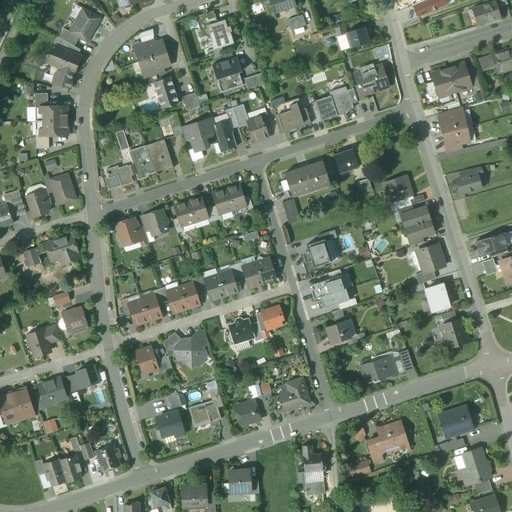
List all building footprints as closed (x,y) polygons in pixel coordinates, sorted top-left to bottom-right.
[(117,0),(120,8),(140,2),(139,0),(117,0)] [(292,0),(269,0),(274,13),(295,6),(292,0)] [(447,5),(445,0),(427,0),(413,6),(417,16),(447,5)] [(260,3),(252,6),(255,13),(263,10),(260,3)] [(495,3),(473,10),(478,25),(500,18),(495,3)] [(70,32),(79,38),(87,42),(100,19),(78,6),(72,17),(77,20),(70,32)] [(214,12),(196,18),(201,33),(202,33),(207,31),(206,27),(217,23),(214,12)] [(302,15),(292,18),(296,28),(306,25),(302,15)] [(292,18),(287,20),(291,30),(296,28),(292,18)] [(227,28),(225,20),(217,23),(206,27),(207,31),(213,50),(234,44),(230,32),(231,32),(230,27),(227,28)] [(344,26),(333,29),(336,37),(346,34),(345,33),(346,33),(344,26)] [(346,33),(345,33),(346,34),(350,48),(369,42),(364,27),(346,33)] [(79,38),(70,32),(64,28),(59,38),(69,43),(74,46),(79,38)] [(141,41),(154,38),(152,29),(139,33),(141,41)] [(145,41),(133,45),(135,51),(147,47),(145,41)] [(74,46),(69,43),(66,51),(78,56),(80,50),(74,46)] [(147,47),(135,51),(135,52),(137,51),(141,61),(165,54),(161,43),(147,47)] [(66,51),(55,46),(48,63),(60,68),(57,75),(55,74),(53,83),(70,88),(72,82),(70,79),(73,74),(73,73),(78,61),(76,60),(78,56),(66,51)] [(511,49),(492,56),(496,67),(498,73),(511,68),(511,49)] [(165,54),(141,61),(144,72),(142,73),(154,69),(168,65),(165,54)] [(492,56),(477,61),(481,72),(496,67),(492,56)] [(228,61),(220,63),(212,66),(220,90),(227,88),(228,91),(243,86),(239,75),(238,73),(241,72),(237,57),(228,60),(228,61)] [(463,64),(431,74),(434,82),(439,98),(440,98),(471,88),(471,87),(466,71),(463,64)] [(381,65),(354,74),(358,87),(362,96),(388,87),(381,65)] [(154,69),(142,73),(144,79),(156,75),(154,69)] [(474,69),(466,71),(471,87),(471,88),(471,89),(479,86),(474,69)] [(261,74),(244,79),(247,90),(264,85),(261,74)] [(170,77),(153,83),(162,109),(178,104),(170,77)] [(439,98),(434,82),(426,84),(432,102),(440,99),(440,98),(439,98)] [(53,83),(52,88),(67,93),(68,87),(53,83)] [(358,87),(353,89),(357,102),(364,100),(362,96),(358,87)] [(353,89),(346,91),(347,93),(348,93),(351,104),(357,102),(353,89)] [(476,102),(483,100),(480,92),(474,94),(476,102)] [(196,93),(182,97),(187,110),(200,106),(196,93)] [(347,93),(331,99),(330,97),(316,101),(322,121),(337,116),(336,114),(353,108),(351,104),(348,93),(347,93)] [(48,94),(35,94),(35,107),(48,107),(48,94)] [(281,134),(314,123),(308,107),(302,109),(298,99),(272,108),(281,134)] [(502,111),(510,109),(508,101),(500,103),(502,111)] [(234,115),(238,127),(239,128),(248,125),(247,121),(248,120),(243,105),(232,108),(234,115)] [(48,107),(35,107),(35,122),(67,121),(67,107),(48,107)] [(461,107),(453,110),(455,116),(463,114),(461,107)] [(232,108),(225,110),(227,117),(234,115),(232,108)] [(453,110),(438,114),(439,120),(455,116),(453,110)] [(266,112),(260,115),(260,116),(261,116),(264,126),(270,124),(266,112)] [(337,114),(339,123),(345,122),(343,113),(337,114)] [(176,114),(167,117),(170,125),(174,137),(183,134),(181,129),(176,114)] [(463,114),(455,116),(439,120),(442,133),(466,128),(463,114)] [(234,115),(227,117),(228,120),(229,120),(232,129),(238,127),(234,115)] [(248,120),(247,121),(248,125),(254,142),(268,138),(264,126),(261,116),(260,116),(248,120)] [(167,117),(157,120),(159,128),(170,125),(167,117)] [(211,118),(187,127),(191,138),(195,152),(206,149),(202,137),(216,133),(213,125),(211,118)] [(213,125),(216,133),(219,143),(218,143),(221,153),(236,147),(230,130),(232,129),(229,120),(228,120),(213,125)] [(67,121),(35,122),(36,136),(49,135),(68,135),(67,121)] [(187,127),(181,129),(183,134),(185,140),(191,138),(187,127)] [(466,128),(442,133),(446,147),(461,143),(469,141),(466,128)] [(49,135),(36,136),(36,149),(49,149),(49,135)] [(125,136),(117,138),(121,151),(129,148),(125,136)] [(164,140),(146,146),(155,172),(164,169),(165,171),(173,168),(164,140)] [(461,143),(446,147),(447,153),(463,149),(461,143)] [(146,146),(129,151),(133,165),(136,174),(138,180),(147,177),(146,175),(155,172),(146,146)] [(352,149),(333,155),(339,172),(349,169),(349,170),(358,167),(352,149)] [(47,169),(57,167),(55,159),(45,161),(47,169)] [(322,161),(284,173),(292,198),(330,185),(322,161)] [(133,165),(127,167),(127,166),(118,169),(117,166),(106,170),(107,173),(106,174),(107,175),(108,178),(117,175),(121,186),(133,182),(130,176),(136,174),(133,165)] [(480,167),(463,171),(464,178),(476,175),(477,176),(482,175),(480,167)] [(50,180),(48,175),(43,177),(47,190),(48,194),(54,192),(50,180)] [(67,175),(50,180),(54,192),(58,205),(75,199),(67,175)] [(108,178),(105,179),(109,190),(121,186),(117,175),(108,178)] [(406,175),(382,183),(389,204),(412,196),(406,175)] [(464,178),(456,180),(460,193),(480,188),(477,176),(476,175),(464,178)] [(368,179),(357,183),(361,194),(372,191),(368,179)] [(239,185),(226,189),(232,210),(245,206),(246,206),(243,197),(239,185)] [(226,189),(212,194),(216,206),(219,215),(220,214),(232,210),(226,189)] [(18,190),(3,195),(6,204),(7,204),(11,218),(26,213),(18,190)] [(47,190),(41,192),(45,205),(51,203),(48,194),(47,190)] [(33,196),(27,198),(34,217),(48,212),(45,205),(41,192),(32,194),(33,196)] [(422,195),(409,199),(411,205),(424,201),(422,195)] [(249,196),(243,197),(246,206),(245,206),(247,211),(253,209),(249,196)] [(201,197),(188,202),(194,223),(207,219),(208,218),(205,210),(201,197)] [(300,220),(293,199),(282,203),(288,224),(300,220)] [(188,202),(174,206),(178,218),(181,227),(182,227),(194,223),(188,202)] [(6,204),(0,206),(0,227),(13,224),(11,218),(7,204),(6,204)] [(411,205),(399,209),(401,215),(413,211),(411,205)] [(216,206),(211,208),(215,221),(221,219),(220,214),(219,215),(216,206)] [(413,211),(401,215),(405,228),(429,220),(429,219),(426,218),(426,215),(428,214),(425,207),(413,211)] [(211,208),(205,210),(208,218),(207,219),(209,223),(215,221),(211,208)] [(164,219),(161,210),(146,215),(146,216),(151,231),(152,234),(167,229),(166,225),(167,223),(166,220),(164,219)] [(151,231),(146,216),(140,218),(143,226),(145,233),(151,231)] [(178,218),(173,220),(177,234),(183,231),(182,227),(181,227),(178,218)] [(133,219),(116,225),(118,231),(117,234),(118,237),(121,239),(122,238),(124,238),(126,245),(139,240),(140,240),(136,228),(133,219)] [(429,220),(405,228),(409,241),(421,237),(433,233),(431,226),(429,226),(428,224),(430,221),(429,220)] [(143,226),(136,228),(140,240),(139,240),(141,245),(148,243),(145,233),(143,226)] [(256,232),(243,236),(245,242),(258,238),(256,232)] [(329,232),(317,236),(319,241),(325,240),(325,242),(331,240),(329,232)] [(503,234),(475,242),(479,255),(489,252),(506,246),(507,246),(503,234)] [(72,235),(46,243),(52,262),(66,257),(68,263),(79,259),(72,235)] [(421,237),(409,241),(411,247),(423,243),(421,237)] [(319,241),(306,246),(308,253),(307,255),(308,259),(311,261),(313,268),(317,267),(319,268),(322,267),(323,264),(332,262),(325,242),(325,240),(319,241)] [(437,244),(420,250),(423,260),(421,265),(423,272),(423,273),(433,270),(444,266),(437,244)] [(506,246),(489,252),(491,258),(508,252),(506,246)] [(28,266),(41,263),(37,247),(24,250),(28,266)] [(360,257),(368,255),(365,247),(358,249),(360,257)] [(253,256),(241,260),(241,263),(243,267),(255,263),(253,256)] [(511,257),(501,261),(505,277),(508,285),(511,283),(511,257)] [(492,258),(482,261),(486,275),(497,271),(492,258)] [(269,259),(255,263),(262,284),(276,280),(269,259)] [(241,263),(235,265),(239,278),(245,276),(242,267),(243,267),(241,263)] [(243,267),(242,267),(245,276),(249,288),(262,284),(255,263),(243,267)] [(235,265),(229,267),(230,271),(231,271),(234,280),(239,278),(235,265)] [(328,274),(330,279),(341,275),(339,270),(328,274)] [(423,272),(415,275),(418,284),(436,279),(433,270),(423,273),(423,272)] [(230,271),(217,275),(224,296),(237,292),(234,280),(231,271),(230,271)] [(203,275),(197,277),(201,290),(207,289),(204,280),(205,280),(203,275)] [(205,280),(204,280),(207,289),(211,301),(224,296),(217,275),(205,280)] [(320,297),(346,289),(341,275),(330,279),(312,285),(313,289),(311,290),(314,299),(320,297)] [(197,277),(191,279),(192,284),(193,284),(195,292),(201,290),(197,277)] [(192,284),(179,288),(186,309),(199,304),(195,292),(193,284),(192,284)] [(442,285),(425,290),(432,311),(448,306),(442,285)] [(165,287),(159,289),(163,303),(169,301),(166,292),(167,292),(165,287)] [(167,292),(166,292),(169,301),(173,313),(186,309),(179,288),(167,292)] [(159,289),(152,291),(154,296),(155,296),(157,304),(163,303),(159,289)] [(346,289),(320,297),(324,309),(338,304),(349,300),(346,289)] [(66,292),(53,296),(56,305),(69,301),(66,292)] [(154,296),(141,300),(148,321),(161,317),(157,304),(155,296),(154,296)] [(349,300),(338,304),(340,310),(357,304),(355,298),(349,300)] [(127,300),(120,302),(125,315),(131,313),(128,305),(129,304),(127,300)] [(129,304),(128,305),(131,313),(135,325),(148,321),(141,300),(129,304)] [(427,301),(421,303),(424,311),(430,309),(427,301)] [(271,309),(267,310),(267,309),(267,310),(262,311),(261,311),(261,312),(263,317),(267,330),(282,325),(279,317),(282,316),(279,306),(271,308),(271,309)] [(82,308),(62,314),(68,333),(72,331),(73,334),(84,330),(83,328),(88,326),(82,308)] [(454,311),(441,315),(444,323),(456,319),(454,311)] [(263,317),(257,319),(258,322),(261,332),(267,330),(263,317)] [(239,319),(236,320),(235,323),(235,324),(228,326),(231,334),(230,334),(229,337),(229,340),(232,341),(233,341),(234,344),(254,338),(250,325),(248,319),(243,321),(242,320),(239,319)] [(345,321),(326,327),(331,344),(346,340),(350,338),(345,321)] [(461,321),(441,327),(447,347),(467,340),(461,321)] [(258,322),(250,325),(254,338),(255,342),(263,339),(261,332),(258,322)] [(55,326),(43,330),(48,344),(60,340),(55,326)] [(43,330),(27,335),(29,339),(27,342),(28,345),(31,347),(34,357),(51,352),(48,344),(43,330)] [(204,332),(198,332),(191,340),(207,342),(204,332)] [(174,335),(168,341),(163,342),(168,357),(176,354),(173,346),(176,344),(180,344),(180,341),(181,341),(174,335)] [(359,335),(350,338),(346,340),(348,345),(361,341),(359,335)] [(188,343),(185,341),(181,341),(180,341),(180,344),(176,344),(173,346),(176,354),(178,360),(182,360),(191,368),(194,366),(200,366),(204,361),(203,360),(206,357),(204,350),(202,348),(207,342),(191,340),(188,343)] [(275,356),(283,355),(282,347),(274,348),(275,356)] [(151,348),(136,352),(143,374),(158,369),(151,348)] [(407,351),(399,354),(404,371),(413,368),(407,351)] [(391,356),(359,366),(363,377),(371,374),(373,383),(380,381),(380,380),(397,375),(391,356)] [(172,370),(168,357),(158,360),(162,373),(172,370)] [(94,366),(76,372),(77,374),(82,388),(99,382),(94,366)] [(77,374),(66,378),(70,392),(82,388),(77,374)] [(302,378),(291,382),(293,390),(279,394),(284,412),(310,404),(302,378)] [(52,381),(39,385),(41,391),(44,401),(42,401),(43,406),(66,398),(60,381),(53,383),(52,381)] [(260,384),(262,393),(270,391),(269,382),(260,384)] [(14,392),(0,396),(0,402),(7,424),(33,415),(34,415),(30,403),(25,389),(14,393),(14,392)] [(218,389),(209,392),(212,401),(215,400),(217,408),(223,406),(218,389)] [(41,391),(33,394),(35,402),(39,411),(44,409),(43,406),(42,401),(44,401),(41,391)] [(178,393),(166,397),(171,414),(177,412),(183,410),(178,393)] [(262,396),(253,398),(254,401),(255,401),(258,412),(266,409),(263,399),(262,396)] [(271,396),(263,399),(266,409),(267,413),(276,411),(271,396)] [(212,401),(189,408),(195,428),(221,420),(217,408),(215,400),(212,401)] [(254,401),(247,403),(245,408),(235,411),(239,426),(261,419),(258,412),(255,401),(254,401)] [(35,402),(30,403),(34,415),(33,415),(34,417),(40,415),(39,411),(35,402)] [(465,406),(439,415),(446,438),(473,429),(465,406)] [(171,414),(157,418),(163,436),(174,433),(175,435),(183,432),(177,412),(171,414)] [(43,421),(46,434),(58,430),(54,418),(43,421)] [(400,422),(377,430),(379,438),(383,449),(406,441),(400,422)] [(77,437),(70,439),(74,453),(81,451),(77,437)] [(379,438),(375,439),(379,450),(383,449),(379,438)] [(375,439),(367,442),(373,463),(382,460),(379,450),(375,439)] [(462,439),(448,444),(450,450),(465,446),(462,439)] [(447,442),(438,445),(439,449),(439,450),(440,454),(450,450),(448,444),(447,442)] [(90,443),(80,446),(85,460),(94,457),(90,443)] [(313,455),(312,445),(302,446),(304,472),(322,470),(325,470),(324,460),(321,460),(321,454),(313,455)] [(105,451),(105,449),(97,451),(102,469),(110,466),(111,468),(119,466),(116,458),(120,457),(118,449),(114,450),(113,448),(105,451)] [(480,449),(461,455),(466,468),(461,469),(466,485),(473,483),(488,478),(490,478),(488,473),(489,470),(488,466),(485,464),(480,449)] [(60,461),(59,461),(66,482),(66,483),(81,478),(79,472),(82,471),(79,463),(78,463),(75,455),(60,461)] [(41,459),(35,462),(39,475),(45,474),(46,472),(43,465),(41,459)] [(60,461),(59,459),(43,465),(46,472),(45,474),(47,481),(50,480),(52,486),(66,482),(59,461),(60,461)] [(364,464),(356,466),(359,474),(366,472),(364,464)] [(248,470),(229,472),(230,493),(250,491),(249,481),(248,470)] [(322,470),(304,472),(305,484),(324,482),(322,470)] [(488,478),(473,483),(477,495),(492,490),(488,478)] [(258,480),(249,481),(250,491),(250,494),(259,494),(258,480)] [(324,482),(305,484),(306,490),(324,488),(324,482)] [(205,484),(182,486),(183,506),(205,504),(206,504),(205,488),(205,484)] [(214,487),(205,488),(206,504),(205,504),(205,511),(216,511),(214,487)] [(164,488),(150,492),(155,507),(163,505),(165,511),(171,509),(164,488)] [(499,511),(494,496),(471,503),(473,511),(499,511)] [(132,505),(123,505),(123,511),(139,511),(139,502),(132,503),(132,505)]
